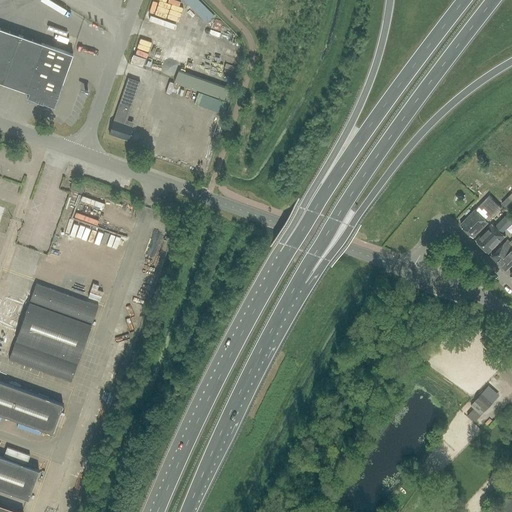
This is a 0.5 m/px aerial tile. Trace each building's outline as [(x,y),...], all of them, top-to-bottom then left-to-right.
[(188,0),(209,20),(217,13),(203,0),(188,0)] [(0,27),(0,81),(31,92),(29,97),(55,106),(73,54),(0,27)] [(231,85),(181,69),(177,81),(228,97),(231,85)] [(215,107),(218,94),(200,91),(198,103),(215,107)] [(114,120),(110,133),(128,140),(133,126),(126,124),(135,98),(122,94),(114,120)] [(72,183),(70,189),(82,193),(84,187),(72,183)] [(460,225),(466,231),(473,237),(489,221),(476,209),(460,225)] [(482,246),(509,220),(506,216),(496,226),(493,223),(476,240),(482,246)] [(511,222),(509,220),(482,246),(489,253),(506,235),(503,233),(511,223),(511,222)] [(511,240),(510,242),(508,240),(492,256),(506,270),(511,264),(511,240)] [(98,306),(37,284),(9,359),(71,381),(98,306)] [(0,381),(0,414),(52,433),(63,404),(0,381)] [(474,409),(467,415),(474,422),(497,397),(487,388),(471,406),(474,409)] [(27,465),(30,456),(7,447),(4,456),(27,465)] [(0,456),(0,488),(28,499),(39,471),(0,456)] [(511,511),(511,491),(491,511),(511,511)]
